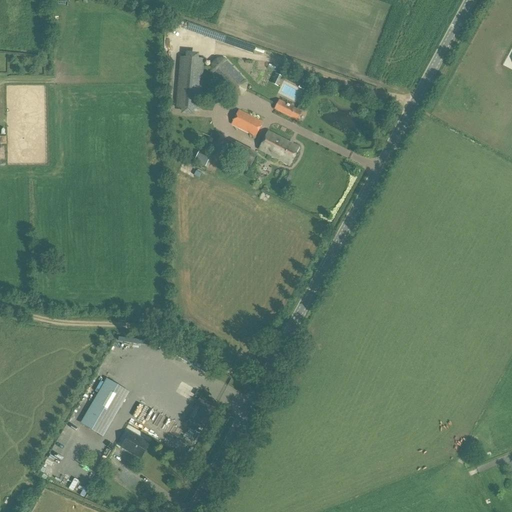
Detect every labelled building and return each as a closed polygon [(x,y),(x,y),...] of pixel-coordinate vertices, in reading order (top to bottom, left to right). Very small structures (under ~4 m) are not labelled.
[(211,63),(210,72),(233,96),(242,96),(247,91),(248,82),(225,58),(216,58),(211,63)] [(180,59),(176,108),(200,110),(204,61),(180,59)] [(279,100),(274,110),(297,122),(302,112),(279,100)] [(235,109),(228,123),(232,124),(231,125),(255,138),(264,123),(239,110),(235,109)] [(268,133),(259,151),(290,166),(299,148),(268,133)] [(186,149),(185,141),(178,142),(179,150),(186,149)] [(212,370),(210,374),(220,378),(222,374),(212,370)] [(107,381),(82,425),(102,437),(127,393),(107,381)] [(171,391),(173,385),(160,381),(158,387),(171,391)] [(161,402),(166,391),(154,386),(149,397),(161,402)] [(84,402),(89,391),(84,389),(80,400),(84,402)] [(131,433),(122,448),(141,459),(149,444),(131,433)] [(81,497),(85,489),(80,487),(77,495),(81,497)]
